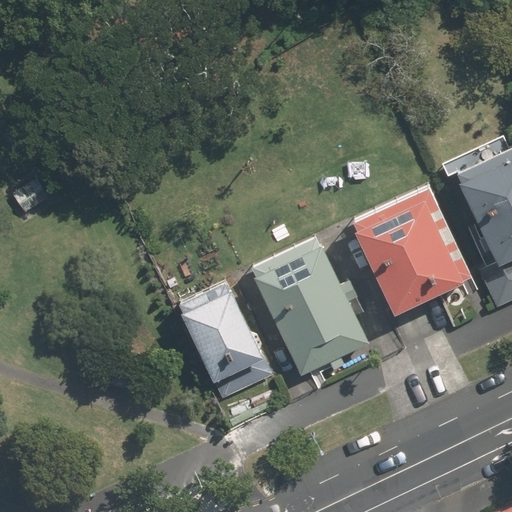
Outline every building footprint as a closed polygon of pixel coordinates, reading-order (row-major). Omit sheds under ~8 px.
[(511,139),(455,165),(497,258),(511,251),(511,139)] [(50,195),(38,176),(13,192),(26,211),(50,195)] [(472,273),(428,178),(350,215),(394,309),(472,273)] [(320,231),(251,262),(301,372),(370,341),(320,231)] [(232,275),(179,298),(221,395),(274,373),(232,275)] [(139,378),(105,369),(100,386),(134,395),(139,378)]
